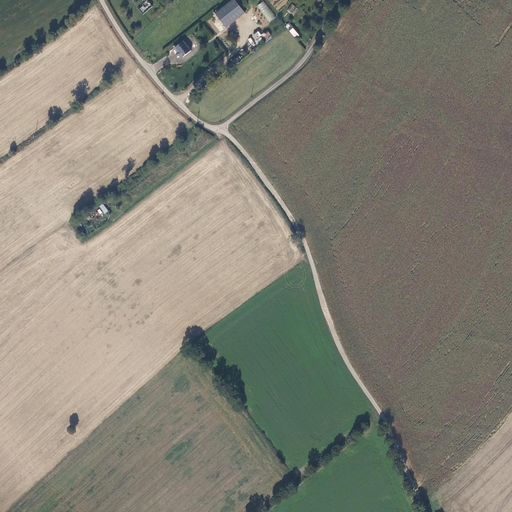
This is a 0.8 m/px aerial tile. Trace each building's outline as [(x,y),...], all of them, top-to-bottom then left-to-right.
[(235,0),(233,0),(216,14),(227,28),(246,13),(235,0)] [(148,1),(138,8),(143,14),(152,6),(148,1)] [(270,22),(276,17),(263,1),(257,6),(270,22)] [(292,4),(287,10),(294,15),(299,9),(292,4)] [(289,23),(286,26),(288,28),(295,37),(299,34),(293,27),(292,28),(289,23)] [(261,35),(258,31),(252,36),(257,44),(263,39),(265,42),(272,37),(267,30),(261,35)] [(192,51),(184,41),(176,47),(184,57),(192,51)] [(104,214),(108,211),(103,204),(99,206),(104,214)]
